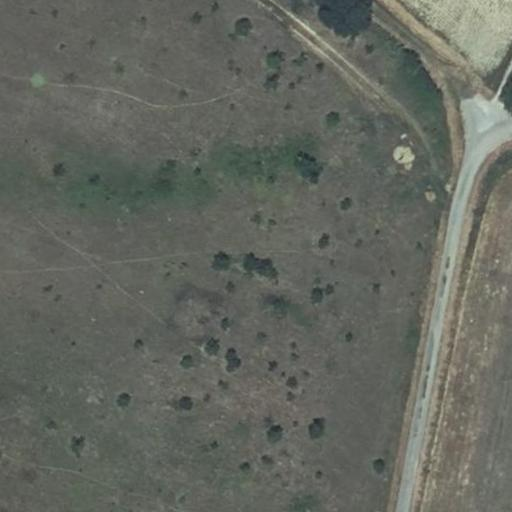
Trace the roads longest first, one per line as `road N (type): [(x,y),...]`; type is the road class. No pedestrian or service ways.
road 1 (unclassified): [(404,511),(464,178),(479,146),(493,132),(511,129)]
road 2 (track): [(367,0),(493,132)]
